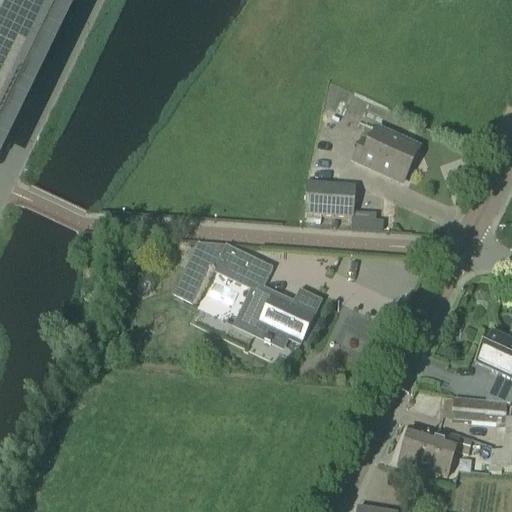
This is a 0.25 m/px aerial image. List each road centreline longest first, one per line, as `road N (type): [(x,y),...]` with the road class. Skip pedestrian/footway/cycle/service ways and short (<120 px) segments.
road 1 (residential): [(337,511),(461,251)]
road 2 (unclassified): [(93,0),(0,192)]
